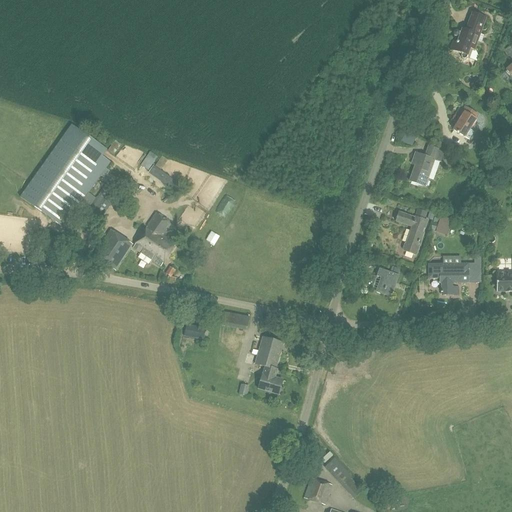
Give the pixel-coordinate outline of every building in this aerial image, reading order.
[(453,42),(450,51),(454,52),(461,55),(461,56),(461,57),(461,58),(462,59),(463,59),(464,59),(465,59),(466,59),(466,58),(467,57),(468,57),(477,61),(478,56),(474,51),(486,18),(472,13),(466,31),(462,29),(461,33),(457,32),(456,31),(455,32),(454,32),(453,33),(453,34),(453,35),(453,36),(454,37),(455,37),(459,39),(457,43),(453,42)] [(461,111),(464,113),(453,131),(464,138),(476,119),(475,119),(478,115),(464,107),(461,111)] [(20,198),(64,229),(101,177),(104,179),(109,172),(106,170),(111,163),(103,157),(107,151),(72,126),(20,198)] [(406,132),(402,142),(412,147),(416,137),(406,132)] [(428,180),(435,160),(442,163),(445,154),(436,149),(429,147),(427,154),(430,155),(429,158),(416,154),(414,161),(417,162),(410,183),(425,188),(426,186),(427,186),(429,181),(428,180)] [(141,166),(148,171),(158,158),(151,153),(141,166)] [(150,172),(172,188),(176,183),(153,167),(150,172)] [(104,216),(121,191),(109,183),(92,207),(104,216)] [(399,213),(395,222),(412,227),(406,244),(405,245),(403,249),(404,251),(404,252),(416,256),(425,229),(425,230),(428,222),(424,220),(426,213),(417,210),(415,217),(415,218),(399,213)] [(148,265),(151,260),(161,267),(176,244),(163,235),(171,224),(156,214),(133,248),(141,253),(138,258),(148,265)] [(435,216),(431,230),(437,232),(441,217),(435,216)] [(438,230),(446,233),(450,221),(442,218),(438,230)] [(94,256),(111,267),(115,270),(132,244),(112,230),(94,256)] [(501,270),(511,269),(511,260),(500,261),(501,270)] [(467,271),(467,265),(429,265),(429,279),(440,278),(440,284),(441,284),(441,296),(458,296),(458,288),(452,288),(452,283),(468,283),(468,271),(467,271)] [(175,271),(170,268),(166,275),(171,278),(175,271)] [(388,283),(392,272),(381,268),(377,279),(371,277),(365,293),(373,295),(373,297),(380,299),(381,298),(388,301),(393,285),(388,283)] [(511,275),(504,275),(503,273),(498,274),(497,275),(496,275),(496,292),(511,292),(511,275)] [(247,330),(249,317),(219,312),(217,325),(247,330)] [(203,341),(206,329),(186,325),(184,337),(203,341)] [(278,396),(283,381),(272,378),(273,374),(274,374),(284,340),(264,335),(256,364),(266,367),(263,375),(262,375),(257,390),(278,396)] [(353,477),(337,459),(327,468),(356,499),(364,492),(352,479),(353,477)] [(304,499),(325,506),(332,486),(311,479),(304,499)] [(381,510),(397,508),(396,497),(380,500),(381,510)]
